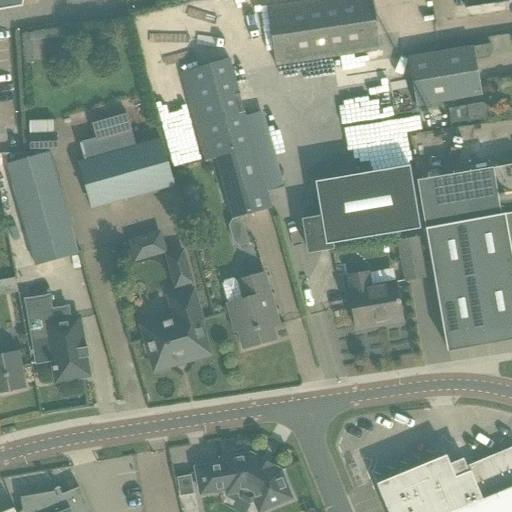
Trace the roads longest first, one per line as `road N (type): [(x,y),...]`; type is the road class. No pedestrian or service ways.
road 1 (unclassified): [(0,458),(299,412)]
road 2 (unclassified): [(299,412),(463,388),(511,399)]
